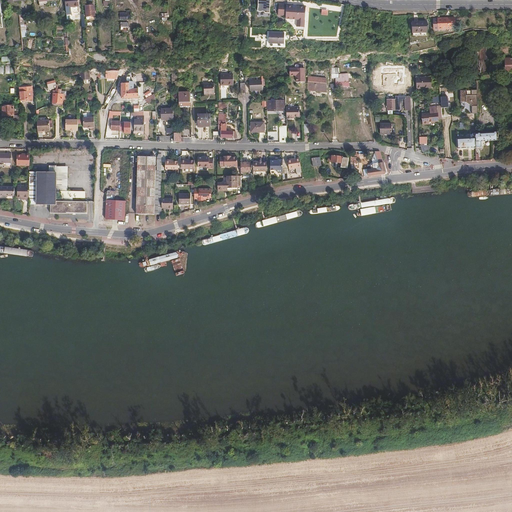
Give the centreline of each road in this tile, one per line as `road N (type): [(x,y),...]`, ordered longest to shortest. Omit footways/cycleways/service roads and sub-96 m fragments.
road 1 (residential): [(0,143),(378,148),(435,162),(438,173)]
road 2 (residential): [(0,219),(135,236),(272,196),(438,173)]
road 3 (unclassified): [(511,4),(355,0)]
